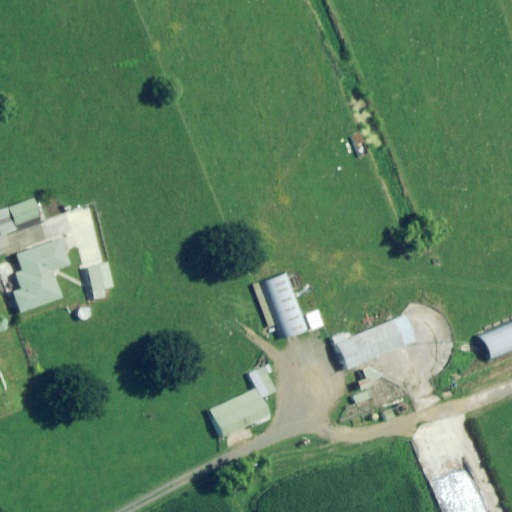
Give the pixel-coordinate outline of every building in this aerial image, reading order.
[(32,217),(26,200),(0,209),(0,234),(12,230),(11,225),(32,217)] [(37,220),(46,243),(12,255),(17,271),(10,273),(16,289),(6,293),(13,313),(55,298),(46,272),(63,265),(54,240),(75,232),(66,209),(37,220)] [(303,330),(281,273),(249,286),(264,325),(260,326),(267,344),(303,330)] [(319,326),(313,311),(301,316),(306,331),(319,326)] [(410,342),(399,316),(346,338),(343,332),(327,339),(340,370),(410,342)] [(511,348),(511,321),(472,337),(482,361),(511,348)] [(271,392),(259,367),(244,374),(251,389),(205,411),(218,438),(245,426),(245,427),(265,418),(255,399),(271,392)] [(367,399),(363,391),(348,396),(351,405),(367,399)]
